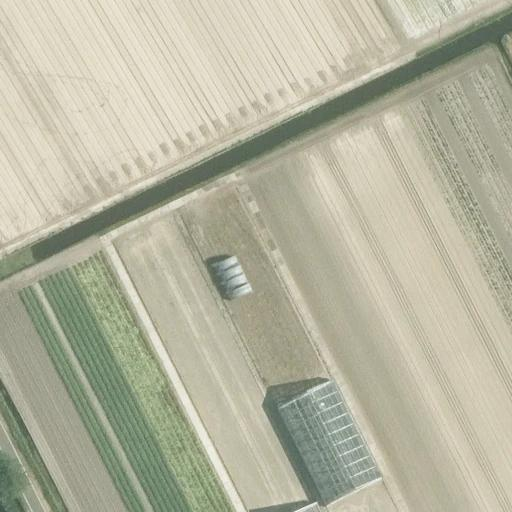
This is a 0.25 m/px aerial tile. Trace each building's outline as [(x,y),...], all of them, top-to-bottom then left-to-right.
[(298,153),(345,268),(362,261),(368,274),(372,273),(319,144),(298,153)] [(288,159),(269,168),(324,286),(327,285),(334,300),(349,293),(288,159)] [(377,397),(396,390),(374,327),(354,334),(377,397)] [(425,373),(407,339),(389,349),(407,382),(425,373)] [(337,377),(279,403),(323,502),(381,476),(337,377)] [(417,398),(445,459),(464,450),(436,389),(417,398)] [(438,511),(456,504),(411,402),(391,410),(436,511),(438,511)]
